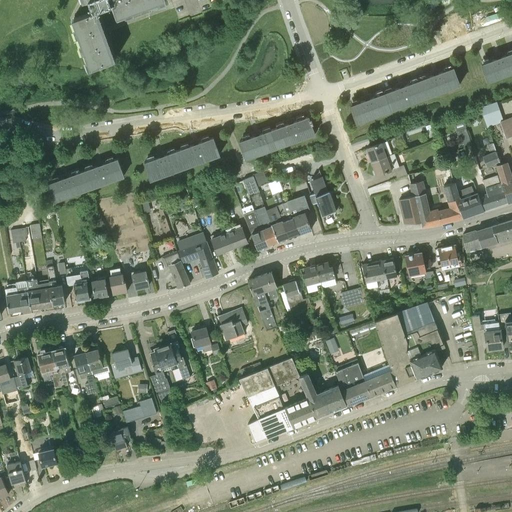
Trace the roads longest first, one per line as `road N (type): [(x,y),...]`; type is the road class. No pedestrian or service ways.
road 1 (tertiary): [(0,336),(139,308),(294,252),(370,238)]
road 2 (residential): [(0,122),(78,134),(320,93)]
road 3 (residential): [(229,456),(460,379)]
road 4 (residential): [(320,93),(511,23)]
road 5 (residential): [(370,238),(320,93)]
road 6 (tertiary): [(370,238),(436,233),(511,210)]
